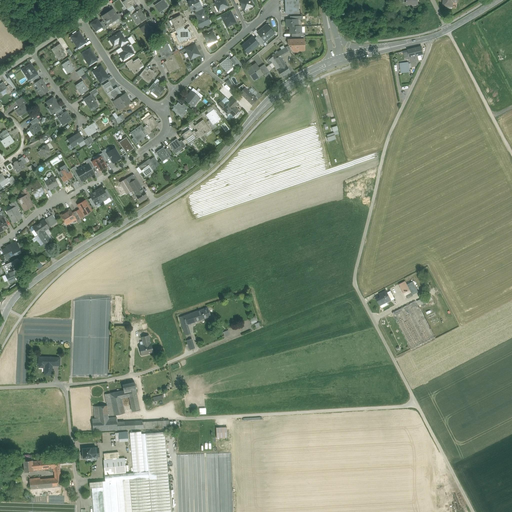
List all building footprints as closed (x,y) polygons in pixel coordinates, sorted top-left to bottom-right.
[(133,0),(125,0),(123,2),(127,9),(132,5),(135,3),(133,0)] [(162,0),(154,6),(158,13),(167,7),(162,0)] [(196,0),(190,0),(187,2),(192,11),(195,9),(200,6),(196,0)] [(219,0),(215,2),(219,11),(228,6),(224,0),(219,0)] [(242,0),(241,1),(239,1),(244,10),(252,7),(249,1),(251,0),(250,0),(242,0)] [(286,0),(285,0),(285,13),(292,13),(292,11),(297,11),(297,2),(297,0),(286,0)] [(135,9),(129,12),(131,15),(139,10),(137,7),(135,9)] [(112,9),(102,16),(108,25),(118,18),(116,15),(112,9)] [(197,12),(195,12),(198,19),(204,16),(201,10),(201,9),(197,12)] [(139,10),(131,15),(132,16),(131,16),(137,24),(145,18),(140,10),(139,10)] [(231,15),(223,19),(227,27),(236,22),(232,14),(231,15)] [(180,15),(172,19),(175,27),(182,24),(184,23),(180,15)] [(198,19),(196,20),(200,28),(208,24),(204,16),(198,19)] [(97,19),(91,23),(96,31),(102,27),(102,26),(100,23),(97,19)] [(148,24),(141,28),(143,32),(142,32),(145,36),(146,37),(154,32),(152,28),(151,26),(150,27),(148,24)] [(273,32),(267,24),(260,31),(261,32),(259,34),(264,40),(273,32)] [(185,30),(178,33),(182,41),(191,37),(187,29),(185,30)] [(207,32),(203,34),(207,42),(216,38),(212,30),(207,32)] [(80,31),(72,36),(80,47),(87,42),(80,31)] [(120,32),(110,38),(114,45),(119,43),(120,44),(127,39),(125,40),(120,32)] [(246,55),(259,45),(254,39),(252,37),(240,47),(246,55)] [(298,39),(298,40),(296,40),(296,39),(292,39),(292,40),(287,40),(288,44),(289,44),(289,45),(292,51),(297,51),(297,49),(298,49),(304,46),(304,39),(298,39)] [(131,44),(123,49),(124,51),(120,53),(124,60),(134,54),(129,46),(131,44)] [(166,44),(157,48),(161,56),(164,55),(170,52),(166,44)] [(59,45),(52,50),(60,61),(67,56),(59,45)] [(421,46),(408,50),(404,51),(405,56),(408,55),(409,58),(410,58),(411,62),(419,60),(422,59),(423,55),(423,54),(421,46)] [(123,49),(121,47),(114,51),(117,55),(120,53),(124,51),(123,49)] [(193,48),(187,51),(191,59),(200,55),(196,47),(193,48)] [(286,47),(277,52),(269,59),(271,62),(269,65),(271,68),(274,66),(277,70),(286,65),(281,57),(289,52),(286,47)] [(92,48),(83,53),(89,63),(95,60),(94,58),(97,57),(92,48)] [(133,62),(127,66),(130,69),(131,68),(134,73),(140,70),(138,67),(142,64),(138,58),(133,62)] [(167,61),(164,62),(169,73),(178,69),(173,58),(167,61)] [(227,58),(220,64),(226,71),(229,68),(230,68),(234,65),(229,60),(227,58)] [(75,70),(69,60),(62,65),(69,75),(75,70)] [(31,63),(25,67),(33,78),(39,74),(31,63)] [(102,64),(94,70),(101,81),(110,76),(102,64)] [(256,64),(247,70),(253,79),(261,74),(258,68),(256,64)] [(269,72),(264,64),(258,68),(261,74),(262,76),(269,72)] [(286,65),(277,70),(281,77),(290,72),(286,65)] [(155,74),(146,67),(139,75),(148,82),(148,83),(155,74)] [(82,68),(76,71),(79,77),(85,73),(82,68)] [(49,91),(41,79),(39,80),(35,82),(39,88),(36,90),(40,96),(49,91)] [(82,81),(76,85),(78,89),(79,89),(82,93),(88,90),(82,81)] [(6,87),(2,82),(0,83),(0,97),(2,96),(0,92),(0,91),(5,88),(8,93),(12,90),(9,85),(6,87)] [(164,88),(157,82),(155,85),(151,90),(158,95),(164,88)] [(112,84),(107,87),(121,108),(131,102),(128,96),(126,98),(119,87),(115,89),(112,84)] [(245,88),(241,91),(240,93),(245,98),(251,104),(256,99),(253,95),(249,92),(245,88)] [(194,93),(191,91),(184,99),(191,105),(198,97),(194,93)] [(91,95),(84,99),(91,110),(95,108),(98,106),(95,100),(96,100),(94,97),(94,98),(93,98),(91,95)] [(60,108),(53,97),(46,102),(50,108),(52,107),(55,111),(60,108)] [(237,103),(232,99),(229,102),(229,101),(223,108),(222,109),(231,118),(232,117),(233,117),(233,116),(238,111),(234,107),(237,103)] [(30,109),(25,103),(18,108),(23,115),(20,117),(23,121),(28,117),(25,114),(30,109)] [(178,103),(172,109),(180,116),(185,110),(186,111),(187,110),(186,109),(181,106),(178,103)] [(220,119),(213,109),(208,113),(207,114),(206,115),(209,120),(212,124),(214,123),(220,119)] [(66,111),(58,117),(63,125),(67,122),(71,119),(69,115),(66,111)] [(158,125),(152,117),(149,119),(148,118),(143,122),(146,125),(150,131),(150,130),(158,125)] [(202,120),(194,126),(198,130),(201,135),(204,133),(205,133),(205,132),(209,129),(202,120)] [(214,123),(212,124),(209,120),(207,121),(212,129),(216,126),(214,123)] [(96,121),(86,127),(91,135),(101,129),(96,121)] [(37,123),(27,129),(31,135),(41,129),(37,123)] [(139,128),(131,134),(134,137),(137,141),(145,136),(142,131),(139,128)] [(14,140),(8,129),(2,133),(4,137),(2,138),(6,145),(14,140)] [(189,129),(182,135),(185,138),(188,142),(195,137),(192,133),(189,129)] [(80,131),(69,138),(73,145),(84,138),(80,131)] [(47,132),(41,137),(44,141),(50,137),(47,132)] [(328,141),(336,138),(334,132),(326,134),(328,141)] [(126,137),(118,142),(126,153),(134,148),(126,137)] [(176,139),(169,144),(174,152),(182,147),(179,142),(176,139)] [(45,147),(37,152),(41,157),(44,155),(46,158),(50,155),(45,147)] [(164,149),(163,147),(156,152),(161,160),(168,155),(164,149)] [(115,148),(106,152),(112,162),(121,157),(115,148)] [(101,156),(94,160),(100,170),(107,166),(101,156)] [(159,164),(154,157),(153,157),(154,158),(150,160),(155,167),(159,164)] [(26,166),(20,158),(13,162),(18,170),(26,166)] [(94,166),(89,158),(85,160),(87,164),(88,164),(90,168),(94,166)] [(149,160),(144,163),(139,166),(145,176),(152,170),(151,169),(155,167),(150,160),(149,159),(149,160)] [(90,168),(88,164),(87,164),(82,167),(88,177),(94,173),(90,168)] [(77,170),(76,171),(78,174),(82,180),(88,177),(82,167),(77,170)] [(67,168),(63,170),(62,169),(59,171),(64,180),(72,176),(67,168)] [(9,178),(5,171),(0,174),(0,177),(2,181),(9,178)] [(126,179),(128,183),(136,178),(134,174),(126,179)] [(11,184),(16,181),(12,175),(7,179),(11,184)] [(54,176),(44,182),(49,191),(59,185),(54,176)] [(128,183),(126,179),(126,178),(119,182),(126,194),(133,190),(128,183)] [(143,190),(136,178),(128,183),(133,190),(135,195),(143,190)] [(38,183),(29,188),(34,198),(44,193),(38,183)] [(125,192),(120,184),(114,187),(120,196),(125,192)] [(143,190),(135,195),(140,202),(147,197),(143,190)] [(133,205),(125,192),(120,196),(127,209),(133,205)] [(33,206),(26,194),(17,199),(24,211),(33,206)] [(97,194),(92,197),(97,205),(102,202),(97,194)] [(85,200),(78,205),(83,213),(90,209),(85,200)] [(14,207),(8,211),(13,221),(20,217),(14,207)] [(70,209),(61,215),(66,223),(75,218),(70,209)] [(52,214),(44,220),(49,227),(57,222),(52,214)] [(49,227),(44,220),(33,227),(38,234),(44,230),(49,227)] [(50,239),(44,230),(38,234),(35,236),(38,239),(40,238),(44,244),(50,239)] [(16,242),(9,245),(10,246),(2,249),(6,258),(14,254),(13,253),(20,250),(16,242)] [(14,261),(2,266),(6,274),(18,269),(14,261)] [(18,269),(6,274),(9,282),(17,278),(18,279),(19,279),(19,277),(21,276),(18,269)] [(405,281),(399,284),(404,293),(410,290),(407,284),(405,281)] [(418,292),(413,281),(407,284),(410,290),(413,295),(418,292)] [(391,291),(387,292),(386,291),(380,294),(382,298),(377,300),(380,305),(391,300),(395,299),(391,291)] [(123,296),(111,296),(110,323),(122,324),(123,296)] [(426,297),(422,299),(421,299),(417,301),(419,305),(424,303),(428,301),(426,297)] [(416,301),(392,313),(411,349),(434,337),(416,301)] [(207,307),(179,317),(182,326),(187,324),(211,316),(207,307)] [(192,338),(186,340),(189,350),(195,348),(192,338)] [(140,346),(142,355),(152,352),(151,344),(150,344),(143,345),(140,346)] [(54,357),(39,357),(39,364),(39,363),(42,363),(42,364),(45,365),(44,374),(52,375),(52,365),(53,365),(53,361),(54,361),(54,357)] [(134,382),(122,384),(123,390),(128,389),(129,397),(129,399),(137,397),(135,388),(136,388),(134,382)] [(123,390),(109,393),(114,415),(125,413),(122,398),(129,397),(128,389),(123,390)] [(109,393),(105,394),(110,416),(114,415),(109,393)] [(137,397),(129,399),(132,411),(140,410),(137,397)] [(116,417),(108,418),(107,405),(93,406),(95,418),(92,418),(93,431),(117,430),(117,422),(116,417)] [(169,420),(142,422),(144,428),(169,427),(169,420)] [(128,421),(117,422),(117,430),(128,429),(128,421)] [(142,421),(128,421),(128,429),(144,428),(142,422),(142,421)] [(227,427),(216,427),(216,437),(227,437),(227,427)] [(141,431),(130,432),(133,472),(126,473),(105,475),(105,481),(116,480),(118,480),(129,479),(132,511),(170,511),(164,432),(141,434),(141,431)] [(127,432),(118,432),(119,436),(119,441),(128,440),(127,432)] [(223,439),(222,439),(221,439),(220,439),(220,440),(219,440),(219,441),(218,442),(218,443),(218,444),(218,445),(219,445),(219,446),(220,447),(221,447),(222,448),(223,448),(224,448),(225,447),(226,447),(226,446),(227,446),(227,445),(227,444),(227,443),(227,442),(227,441),(226,440),(225,439),(224,439),(223,439)] [(96,447),(91,448),(91,447),(82,448),(83,458),(91,457),(91,460),(97,460),(97,457),(99,457),(98,448),(96,448),(96,447)] [(177,454),(177,467),(189,467),(192,467),(192,460),(189,460),(189,463),(188,463),(188,459),(190,459),(190,456),(188,456),(188,454),(177,454)] [(59,458),(32,461),(33,470),(53,468),(53,471),(54,471),(60,470),(59,458)] [(125,458),(103,460),(105,475),(126,473),(125,458)] [(32,460),(23,461),(24,472),(33,471),(33,470),(32,461),(32,460)] [(60,470),(54,471),(55,477),(50,478),(51,487),(61,486),(60,470)] [(51,487),(50,478),(40,479),(40,477),(33,478),(34,479),(29,480),(30,489),(48,487),(51,487)] [(132,511),(129,479),(118,480),(120,511),(132,511)] [(105,481),(104,481),(106,511),(118,511),(116,480),(105,481)] [(104,511),(102,481),(91,482),(93,511),(104,511)] [(48,487),(30,489),(31,498),(62,495),(62,490),(49,491),(48,487)]
